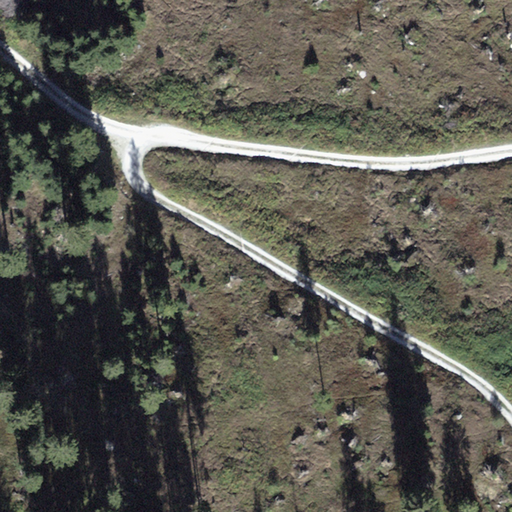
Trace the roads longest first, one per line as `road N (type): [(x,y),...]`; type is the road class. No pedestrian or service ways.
road 1 (track): [(511,151),(369,160),(156,132),(132,144),(0,47)]
road 2 (track): [(132,144),(131,167),(147,188),(475,377),(511,415)]
